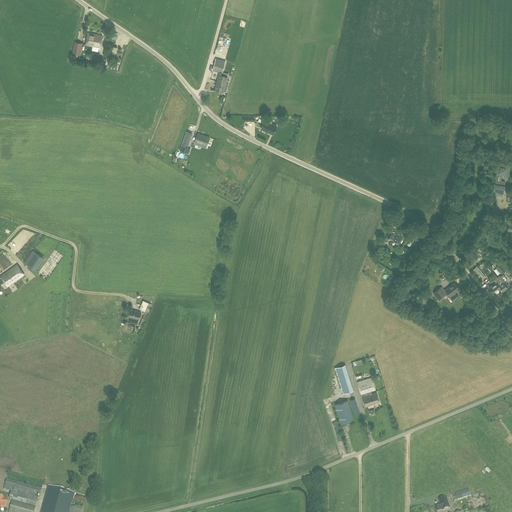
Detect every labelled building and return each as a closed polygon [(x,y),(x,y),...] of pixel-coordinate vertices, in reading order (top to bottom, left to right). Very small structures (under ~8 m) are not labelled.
[(93,46),(95,34),(88,33),(86,45),(93,46)] [(102,35),(95,34),(93,46),(100,47),(102,35)] [(83,43),(76,42),(74,41),(72,53),(80,55),(83,43)] [(114,59),(117,47),(111,46),(108,58),(114,59)] [(219,72),(222,73),(225,62),(215,59),(213,70),(219,72)] [(221,75),(222,73),(219,72),(215,90),(223,92),(224,91),(226,92),(229,81),(227,80),(227,77),(221,75)] [(275,129),(277,126),(275,125),(271,123),(272,122),(268,120),(267,122),(265,121),(263,125),(265,126),(263,130),(273,134),(273,133),(274,131),(275,130),(275,129)] [(187,131),(180,151),(188,154),(190,148),(187,147),(192,133),(187,131)] [(209,137),(197,133),(195,141),(207,145),(209,137)] [(508,174),(510,166),(506,165),(504,173),(500,172),(499,173),(496,172),(495,175),(499,176),(508,178),(508,174)] [(505,182),(496,180),(493,195),(502,196),(503,192),(504,186),(505,182)] [(390,239),(390,238),(393,240),(392,240),(399,244),(405,235),(398,231),(396,234),(394,233),(394,232),(391,230),(386,237),(387,237),(385,241),(387,243),(390,239)] [(422,238),(415,233),(411,239),(418,243),(422,238)] [(423,239),(417,249),(420,252),(427,241),(423,239)] [(26,262),(36,269),(44,256),(34,249),(26,262)] [(17,264),(1,276),(1,277),(0,277),(0,286),(2,286),(1,284),(5,282),(8,286),(24,274),(17,264)] [(496,267),(501,273),(505,271),(500,264),(496,267)] [(497,277),(493,273),(487,278),(491,282),(497,277)] [(503,291),(508,287),(505,282),(507,280),(503,275),(498,279),(499,280),(501,282),(498,283),(499,284),(498,285),(498,286),(500,289),(503,291)] [(498,283),(501,282),(499,280),(496,282),(489,287),(494,293),(495,293),(496,294),(499,292),(498,291),(500,289),(498,286),(498,285),(499,284),(498,283)] [(449,296),(453,301),(458,297),(456,293),(455,294),(454,292),(459,289),(454,283),(448,288),(444,290),(441,287),(434,292),(439,299),(442,296),(442,297),(446,294),(448,296),(449,295),(449,296)] [(425,307),(430,304),(424,296),(419,299),(425,307)] [(145,311),(138,326),(142,328),(152,304),(143,300),(139,309),(145,311)] [(131,317),(129,322),(137,324),(139,319),(140,319),(141,312),(130,310),(129,316),(131,317)] [(361,394),(371,391),(376,389),(372,377),(358,382),(361,394)] [(343,393),(352,390),(350,383),(341,386),(343,393)] [(372,393),(371,391),(361,394),(365,407),(380,402),(377,392),(372,393)] [(354,414),(359,412),(355,398),(350,400),(354,414)] [(341,423),(354,419),(347,400),(335,404),(341,423)] [(16,481),(7,478),(4,486),(4,489),(11,491),(9,498),(12,499),(12,500),(8,511),(33,511),(38,496),(39,496),(42,488),(16,481)] [(49,486),(48,489),(47,489),(41,511),(59,511),(65,494),(64,494),(65,490),(49,486)] [(470,495),(468,489),(466,491),(466,492),(456,496),(457,499),(470,495)] [(449,508),(446,497),(442,499),(442,498),(439,499),(440,499),(439,500),(440,504),(435,505),(437,511),(442,509),(442,510),(449,508)]
